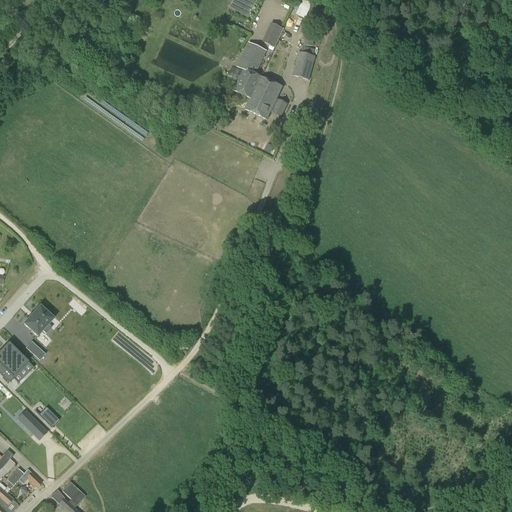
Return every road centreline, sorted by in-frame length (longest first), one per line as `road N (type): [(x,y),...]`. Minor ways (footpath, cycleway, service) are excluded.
road 1 (unclassified): [(21,511),(170,370),(0,220)]
road 2 (track): [(348,0),(336,96),(315,160),(256,217),(207,331),(173,372)]
